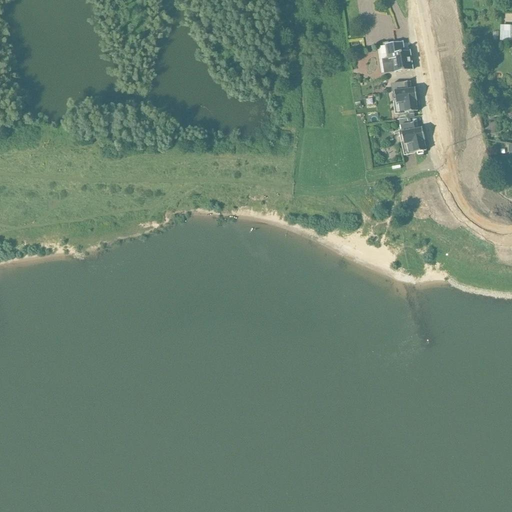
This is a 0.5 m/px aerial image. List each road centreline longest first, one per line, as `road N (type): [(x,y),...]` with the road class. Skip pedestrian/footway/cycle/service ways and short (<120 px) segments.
road 1 (residential): [(456,189),(435,163),(410,0)]
road 2 (unclassified): [(456,189),(419,0)]
